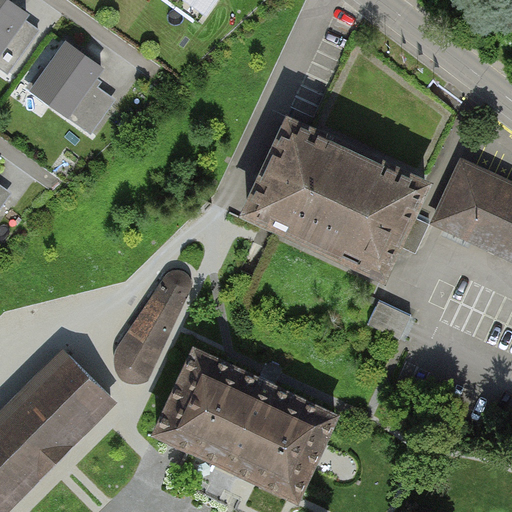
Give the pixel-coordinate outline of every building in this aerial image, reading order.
[(0,0),(0,64),(32,20),(2,0),(0,0)] [(220,0),(163,0),(202,27),(220,0)] [(511,12),(498,30),(511,40),(511,12)] [(105,72),(64,44),(28,97),(69,124),(105,72)] [(423,186),(281,117),(231,217),(373,287),(423,186)] [(511,182),(458,158),(427,228),(511,266),(511,182)] [(135,395),(149,387),(192,295),(193,285),(185,279),(170,276),(163,282),(115,353),(114,371),(121,384),(135,395)] [(370,321),(403,335),(413,311),(380,297),(370,321)] [(331,419),(188,351),(146,440),(289,507),(331,419)] [(0,505),(110,396),(67,353),(0,420),(0,505)]
